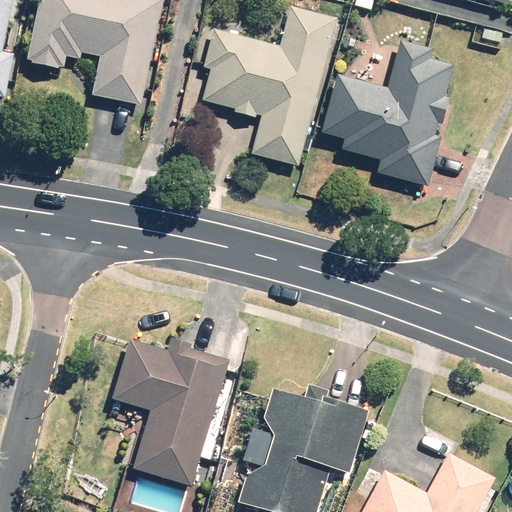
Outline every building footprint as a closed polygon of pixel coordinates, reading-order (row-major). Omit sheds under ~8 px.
[(11,51),(19,0),(0,0),(0,93),(14,96),(21,53),(11,51)] [(170,0),(41,0),(30,61),(70,69),(72,56),(87,59),(88,52),(107,56),(99,94),(150,104),(170,0)] [(306,167),(342,20),(295,8),(286,45),(216,28),(198,100),(267,118),(258,155),(306,167)] [(438,47),(405,40),(394,87),(336,73),(322,131),(352,138),(349,150),(388,159),(385,173),(436,185),(457,96),(452,95),(459,64),(435,59),(438,47)] [(197,484),(233,358),(195,347),(197,340),(177,334),(173,347),(136,337),(119,397),(154,407),(137,467),(197,484)] [(354,471),(374,407),(331,394),(333,388),(313,382),(310,395),(278,385),(269,414),(281,431),(258,424),(247,459),(265,464),(251,471),(243,498),(264,504),(261,511),(321,511),(335,466),(354,471)] [(479,511),(499,476),(454,451),(432,491),(388,468),(364,511),(479,511)]
